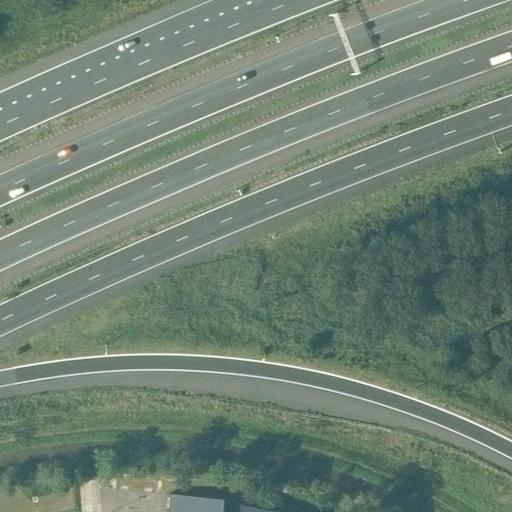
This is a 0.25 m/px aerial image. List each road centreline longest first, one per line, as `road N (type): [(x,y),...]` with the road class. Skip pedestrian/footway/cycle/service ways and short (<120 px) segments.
road 1 (motorway): [(0,320),(330,178),(511,111)]
road 2 (motorway): [(0,255),(312,121),(511,48)]
road 3 (motorway): [(0,380),(107,364),(229,365),(346,386),(511,448)]
road 4 (motorway): [(480,0),(217,96),(0,193)]
road 5 (motorway): [(256,15),(0,124)]
